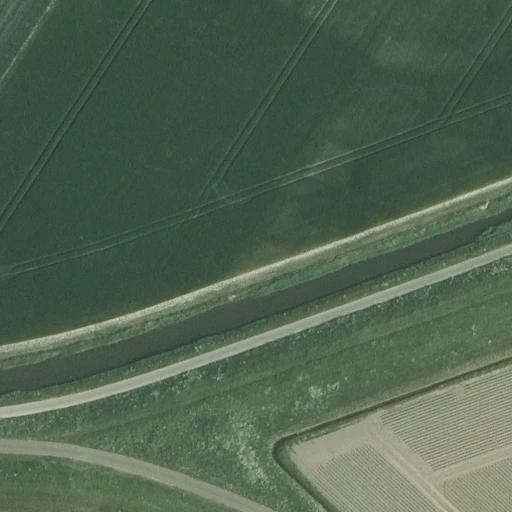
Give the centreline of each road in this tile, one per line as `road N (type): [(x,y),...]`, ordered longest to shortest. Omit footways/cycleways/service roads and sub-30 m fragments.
road 1 (unclassified): [(0,419),(188,370),(511,251)]
road 2 (unclassified): [(255,511),(128,465),(0,449)]
